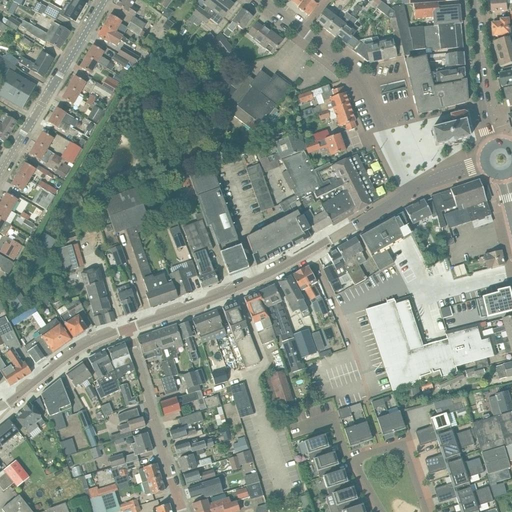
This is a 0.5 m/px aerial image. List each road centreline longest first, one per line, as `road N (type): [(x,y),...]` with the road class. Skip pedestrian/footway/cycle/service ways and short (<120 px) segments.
road 1 (tertiary): [(411,191),(246,284),(127,328)]
road 2 (residential): [(411,191),(358,75),(262,0)]
road 3 (residential): [(0,172),(104,0)]
road 4 (residential): [(127,328),(182,511)]
road 5 (tertiary): [(127,328),(70,354),(0,407)]
road 6 (residential): [(492,143),(479,94),(472,0)]
road 7 (residential): [(425,511),(402,448),(362,455),(358,470)]
